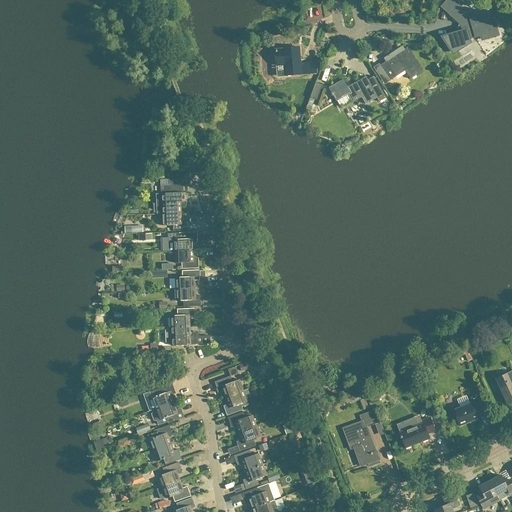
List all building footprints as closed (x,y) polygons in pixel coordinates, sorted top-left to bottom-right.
[(460,32),(445,36),(440,37),(451,54),(468,43),(467,39),(479,35),(481,40),(496,36),(491,20),(487,21),(485,14),(469,19),(458,8),(459,7),(451,0),(448,0),(441,8),(449,16),(450,16),(461,26),(460,32)] [(424,53),(432,55),(434,47),(426,45),(424,53)] [(389,81),(403,72),(409,80),(422,72),(406,48),(399,53),(397,49),(382,59),(384,63),(379,66),(389,81)] [(282,50),(274,51),(275,66),(283,65),(284,76),(315,74),(314,63),(299,65),(297,49),(282,50)] [(372,78),(366,81),(364,77),(346,88),(342,81),(328,89),(335,102),(346,95),(351,104),(360,98),(364,105),(375,99),(378,103),(384,100),(377,88),(372,78)] [(316,101),(321,86),(314,83),(309,98),(316,101)] [(160,188),(160,195),(154,195),(155,215),(179,214),(179,206),(184,206),(183,193),(182,194),(182,188),(160,188)] [(179,214),(155,215),(161,215),(161,227),(171,226),(172,232),(185,232),(185,221),(180,221),(179,214)] [(195,233),(178,234),(165,235),(166,243),(172,243),(173,252),(191,251),(191,244),(196,243),(195,233)] [(191,251),(173,252),(173,264),(180,264),(180,270),(197,269),(197,259),(192,259),(191,251)] [(174,290),(193,289),(193,282),(198,281),(198,277),(197,274),(197,271),(180,272),(180,278),(174,278),(174,290)] [(194,297),(193,289),(174,290),(175,302),(182,302),(182,308),(199,307),(199,297),(194,297)] [(170,328),(188,327),(188,320),(193,320),(192,309),(175,310),(176,316),(169,317),(170,328)] [(167,329),(164,331),(165,343),(166,345),(171,345),(171,347),(195,345),(209,345),(209,337),(198,337),(197,334),(194,335),(189,335),(188,327),(170,328),(167,329)] [(210,340),(211,348),(218,347),(216,339),(210,340)] [(157,344),(149,345),(149,347),(141,347),(141,353),(149,352),(149,353),(157,352),(157,344)] [(463,356),(467,363),(471,360),(467,350),(450,357),(451,359),(461,355),(462,356),(463,356)] [(240,373),(249,369),(247,363),(237,366),(240,373)] [(511,374),(511,372),(495,380),(506,405),(511,402),(511,374)] [(224,398),(242,392),(238,380),(232,383),(230,377),(213,383),(217,392),(222,391),(224,398)] [(171,385),(148,393),(154,409),(172,403),(170,396),(174,395),(171,385)] [(242,392),(224,398),(227,405),(222,407),(225,417),(242,411),(241,408),(247,406),(245,402),(250,400),(247,391),(242,392)] [(367,391),(351,398),(353,403),(369,396),(367,391)] [(459,408),(452,411),(458,427),(477,419),(476,417),(484,414),(483,413),(478,399),(476,395),(468,398),(470,404),(468,404),(464,406),(459,408)] [(367,409),(364,400),(359,402),(362,411),(367,409)] [(172,403),(154,409),(154,410),(151,411),(152,413),(151,414),(149,415),(152,421),(153,422),(155,421),(156,426),(166,423),(167,425),(183,419),(179,409),(175,411),(172,403)] [(361,423),(342,430),(349,450),(353,449),(359,467),(365,465),(366,468),(379,464),(378,461),(379,461),(376,451),(374,452),(365,428),(378,423),(374,411),(359,417),(361,423)] [(235,426),(237,434),(255,428),(251,416),(250,416),(249,414),(244,416),(243,413),(226,418),(230,428),(235,426)] [(421,425),(398,434),(404,449),(428,439),(426,435),(434,432),(429,419),(420,422),(421,425)] [(298,431),(294,422),(282,426),(285,435),(298,431)] [(147,425),(134,429),(137,436),(149,432),(147,425)] [(151,451),(169,445),(166,438),(171,436),(168,426),(152,432),(151,434),(146,436),(148,442),(146,443),(145,444),(147,448),(148,449),(150,448),(151,451)] [(255,428),(237,434),(240,441),(235,443),(239,452),(255,447),(253,441),(259,438),(255,428)] [(294,441),(300,439),(298,432),(292,434),(294,441)] [(128,440),(116,445),(118,450),(124,448),(123,446),(129,444),(128,440)] [(265,444),(257,446),(260,453),(268,450),(265,444)] [(169,445),(151,451),(155,462),(161,460),(163,466),(180,460),(176,450),(171,452),(169,445)] [(244,472),(261,466),(257,454),(251,457),(249,451),(233,456),(236,466),(241,465),(244,472)] [(304,454),(298,457),(301,466),(308,463),(304,454)] [(161,488),(178,482),(176,475),(181,473),(177,463),(161,469),(163,475),(157,477),(161,488)] [(261,466),(244,472),(246,479),(241,481),(245,490),(258,486),(256,480),(265,477),(261,466)] [(140,483),(153,478),(151,471),(137,477),(140,483)] [(268,483),(279,479),(277,473),(266,476),(268,483)] [(500,476),(489,482),(499,501),(511,494),(511,486),(509,481),(503,483),(500,476)] [(181,489),(178,482),(161,488),(165,499),(171,497),(173,503),(189,497),(186,488),(181,489)] [(499,501),(489,482),(478,488),(481,495),(476,498),(482,510),(499,501)] [(273,502),(267,485),(240,494),(243,504),(248,502),(251,510),(269,504),(273,502)] [(309,490),(316,502),(323,498),(317,486),(309,490)] [(126,494),(119,495),(121,502),(127,500),(126,494)] [(433,511),(451,511),(451,509),(457,507),(453,495),(441,499),(444,506),(432,510),(433,511)] [(175,505),(177,510),(172,511),(190,511),(190,510),(194,509),(191,499),(175,505)] [(162,502),(153,505),(155,510),(158,509),(159,511),(169,507),(167,501),(163,502),(162,502)] [(269,504),(251,510),(251,511),(276,511),(273,502),(269,504)]
